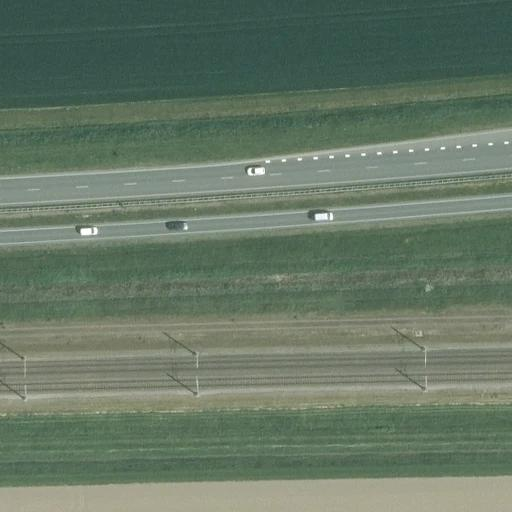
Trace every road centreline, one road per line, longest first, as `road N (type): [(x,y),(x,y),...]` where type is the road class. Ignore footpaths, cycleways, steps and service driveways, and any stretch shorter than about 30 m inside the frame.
road 1 (trunk): [(511,149),(0,185)]
road 2 (trunk): [(0,236),(511,202)]
road 3 (track): [(0,333),(511,322)]
